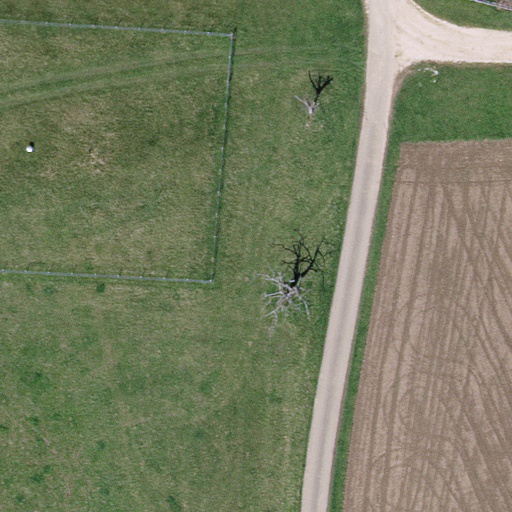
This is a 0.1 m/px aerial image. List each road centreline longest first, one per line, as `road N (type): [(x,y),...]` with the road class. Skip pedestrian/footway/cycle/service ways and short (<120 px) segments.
road 1 (track): [(313,511),(386,22)]
road 2 (track): [(511,43),(461,41),(386,22)]
